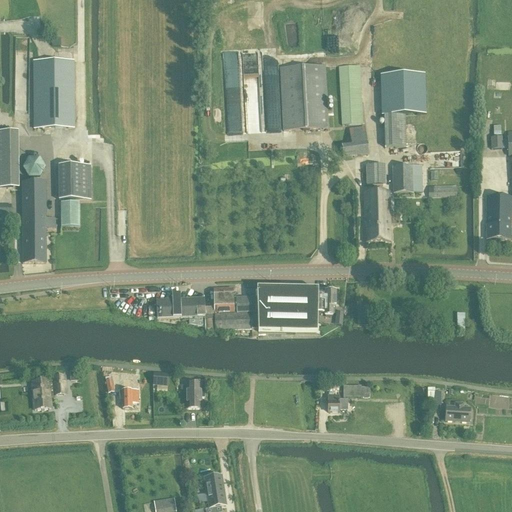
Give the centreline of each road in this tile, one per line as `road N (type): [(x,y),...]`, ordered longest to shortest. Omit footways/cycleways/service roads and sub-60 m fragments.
road 1 (tertiary): [(0,441),(227,432),(511,451)]
road 2 (secondary): [(0,288),(212,274),(511,278)]
